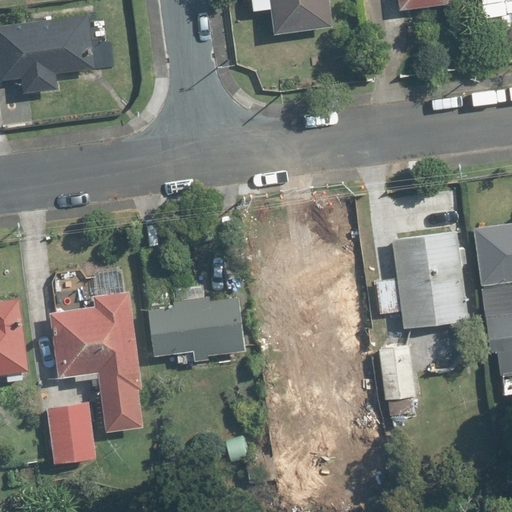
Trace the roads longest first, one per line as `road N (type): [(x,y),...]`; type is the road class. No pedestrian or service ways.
road 1 (residential): [(511,109),(197,148)]
road 2 (residential): [(197,148),(0,176)]
road 3 (residential): [(197,148),(178,0)]
